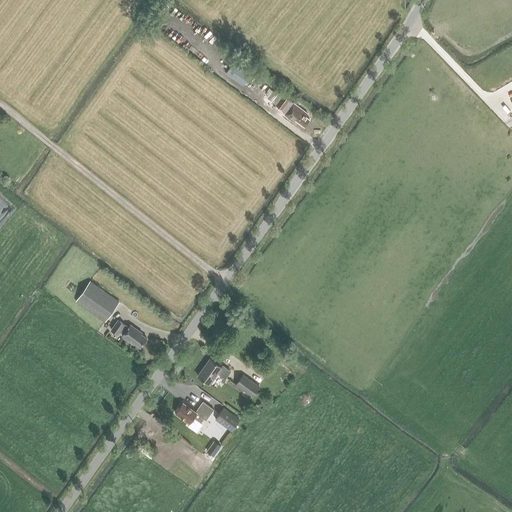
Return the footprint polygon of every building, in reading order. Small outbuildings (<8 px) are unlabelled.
[(233,55),(228,52),(222,60),(226,64),(233,55)] [(226,73),(243,85),(254,70),(236,58),(226,73)] [(267,99),(286,112),(284,115),(293,122),(294,119),(304,126),(309,119),(305,116),(307,114),(275,90),(267,99)] [(76,301),(105,322),(119,302),(90,281),(76,301)] [(119,332),(123,335),(122,336),(133,344),(134,343),(140,347),(146,338),(140,334),(141,333),(130,325),(128,328),(118,320),(111,330),(117,334),(119,332)] [(221,367),(209,359),(197,376),(209,385),(217,374),(225,379),(231,371),(222,365),(221,367)] [(252,397),(259,386),(242,374),(235,385),(252,397)] [(189,423),(193,418),(201,423),(204,419),(206,421),(213,409),(202,401),(195,412),(183,403),(175,413),(189,423)] [(231,431),(239,420),(223,408),(215,419),(231,431)] [(221,446),(213,441),(207,451),(214,456),(221,446)]
